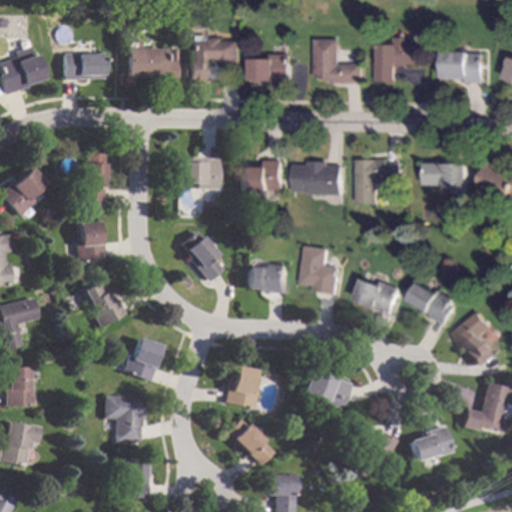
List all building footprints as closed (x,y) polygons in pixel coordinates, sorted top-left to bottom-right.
[(200,35),(199,39),(206,40),(206,36),(221,37),(221,40),(236,40),(236,64),(217,64),(217,59),(203,58),(203,81),(186,80),(188,35),(200,35)] [(412,43),(416,43),(416,63),(404,63),(404,65),(395,65),(395,81),(377,81),(377,62),(380,62),(380,44),(395,43),(395,36),(412,36),(412,43)] [(339,63),(363,64),(362,83),(329,83),(329,76),(315,76),(316,39),(340,39),(339,63)] [(41,81),(1,94),(0,90),(0,60),(13,56),(12,51),(30,45),(41,81)] [(163,60),(173,60),(173,81),(148,81),(148,77),(125,77),(125,48),(163,48),(163,60)] [(484,82),(466,82),(466,78),(446,78),(446,51),(484,51),(484,82)] [(100,78),(60,79),(60,53),(100,52),(100,78)] [(289,82),(251,82),(251,59),(277,59),(277,53),(289,53),(289,82)] [(103,152),(103,163),(105,163),(104,186),(102,186),(101,206),(82,205),(83,152),(103,152)] [(388,162),(400,162),(400,181),(377,181),(376,202),(356,201),(357,157),(388,158),(388,162)] [(216,158),(215,189),(194,188),(194,183),(176,183),(177,159),(198,160),(198,158),(216,158)] [(281,189),(240,190),(239,163),(263,163),(262,159),(281,159),(281,189)] [(327,159),(327,165),(342,166),(341,195),(306,194),(307,191),(290,191),(291,165),(306,165),(307,159),(327,159)] [(511,170),(511,194),(481,180),(490,160),(511,170)] [(469,163),(468,186),(424,185),(425,161),(469,163)] [(44,183),(30,197),(33,200),(18,215),(0,196),(0,190),(27,165),(44,183)] [(103,258),(75,262),(72,242),(78,242),(76,224),(98,221),(103,258)] [(199,237),(200,236),(215,255),(210,259),(219,269),(206,281),(185,257),(187,256),(176,243),(192,230),(199,237)] [(8,251),(2,251),(3,263),(8,262),(10,283),(0,283),(0,236),(7,236),(8,251)] [(327,248),(325,265),(338,266),(335,294),(313,291),(313,285),(300,283),(304,245),(327,248)] [(284,265),(282,293),(255,291),(255,288),(244,287),(246,265),(260,266),(260,263),(284,265)] [(379,283),(380,280),(400,288),(390,314),(367,305),(368,301),(357,297),(365,278),(379,283)] [(110,300),(115,297),(123,313),(98,327),(78,291),(99,279),(110,300)] [(455,301),(452,307),(455,309),(445,325),(419,308),(420,306),(409,299),(422,279),(455,301)] [(37,317),(14,323),(20,346),(3,351),(0,339),(0,304),(32,297),(37,317)] [(492,326),(481,335),(492,349),(473,365),(459,347),(462,344),(453,333),(480,311),(492,326)] [(160,346),(148,381),(120,372),(127,353),(131,354),(137,338),(160,346)] [(255,372),(251,388),(255,388),(250,408),(221,401),(229,366),(255,372)] [(30,383),(32,383),(33,406),(4,406),(3,367),(30,367),(30,383)] [(273,369),(271,377),(263,375),(264,367),(273,369)] [(347,385),(337,411),(317,403),(319,398),(299,390),(307,370),(347,385)] [(505,387),(501,403),(507,404),(503,420),(497,418),(494,431),(476,426),(475,431),(457,426),(462,408),(475,411),(482,382),(505,387)] [(140,397),(140,411),(142,411),(142,419),(137,419),(136,442),(112,441),(113,419),(101,419),(102,396),(140,397)] [(245,424),(246,423),(263,439),(260,442),(269,450),(256,464),(224,434),(239,419),(245,424)] [(373,432),(375,429),(394,439),(379,465),(338,441),(351,419),(373,432)] [(37,428),(33,447),(26,446),(22,466),(0,461),(0,432),(5,433),(7,422),(37,428)] [(449,452),(433,456),(433,455),(412,461),(406,440),(415,437),(414,433),(441,425),(449,452)] [(144,460),(142,498),(118,496),(120,459),(144,460)] [(290,511),(270,511),(270,495),(266,495),(265,474),(290,474),(290,511)] [(0,511),(0,486),(8,490),(3,502),(8,504),(4,511),(0,511)]
